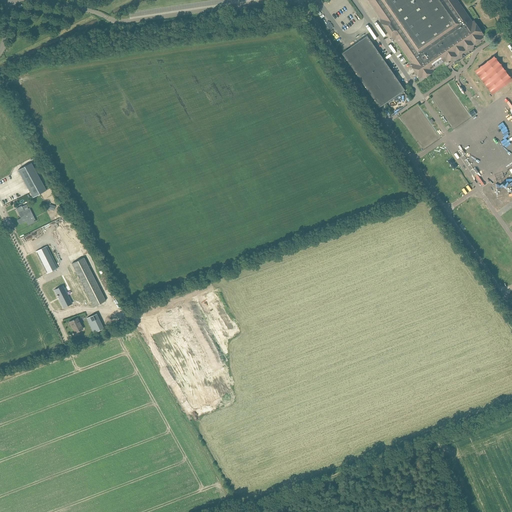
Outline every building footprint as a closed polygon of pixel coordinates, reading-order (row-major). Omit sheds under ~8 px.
[(368,0),(382,19),(380,21),(394,40),(395,39),(412,63),(410,65),(419,77),(420,78),(422,77),(423,79),(434,71),(433,70),(444,62),(446,65),(449,63),(448,62),(484,37),(483,35),(484,34),(474,20),(472,21),(457,0),(368,0)] [(344,50),(340,53),(379,109),(406,91),(403,88),(367,34),(350,46),(351,47),(347,50),(346,49),(344,50)] [(31,163),(18,170),(33,197),(46,190),(31,163)] [(28,225),(36,221),(29,208),(24,211),(22,206),(16,208),(21,218),(17,220),(19,224),(26,221),(28,225)] [(57,230),(70,256),(81,251),(68,224),(57,230)] [(47,274),(58,268),(47,246),(36,252),(47,274)] [(94,307),(106,301),(84,257),(72,263),(94,307)] [(64,307),(71,303),(63,286),(55,290),(57,295),(56,295),(57,296),(58,296),(64,307)] [(205,300),(221,333),(233,327),(217,294),(205,300)] [(145,311),(148,319),(161,314),(159,306),(145,311)] [(95,316),(88,320),(94,333),(103,329),(101,323),(99,324),(95,316)] [(71,325),(75,333),(83,329),(77,318),(69,322),(71,326),(71,325)] [(154,334),(188,406),(207,397),(173,325),(154,334)] [(181,338),(187,349),(191,347),(186,335),(181,338)]
